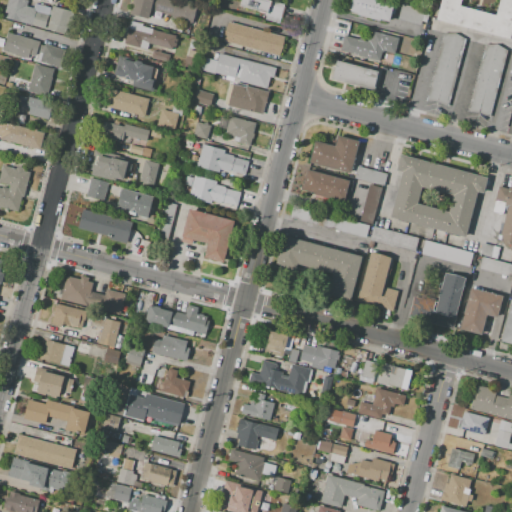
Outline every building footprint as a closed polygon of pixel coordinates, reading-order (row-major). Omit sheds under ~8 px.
[(7,0),(3,18),(44,29),(50,7),(37,4),(35,11),(33,11),(34,8),(26,6),(27,0),(7,0)] [(174,0),(132,0),(128,16),(146,21),(149,10),(194,21),(198,6),(174,0)] [(241,0),(269,0),(284,4),(279,23),(264,19),(266,13),(239,6),(241,0)] [(351,0),(377,0),(395,5),(393,14),(389,13),(387,22),(348,12),(351,0)] [(440,0),(511,0),(511,26),(509,38),(435,19),(440,0)] [(402,4),(424,10),(420,25),(398,19),(402,4)] [(52,6),(75,12),(69,35),(46,29),(52,6)] [(228,22),(284,37),(279,55),(223,40),(228,22)] [(187,34),(175,31),(176,24),(188,28),(187,34)] [(128,29),(124,44),(139,48),(141,41),(173,49),(177,36),(151,30),(150,34),(128,29)] [(372,31),(398,38),(394,53),(380,50),(378,60),(340,50),(343,36),(369,42),(372,31)] [(7,32),(40,42),(39,44),(44,46),(44,44),(66,51),(60,69),(38,62),(41,52),(37,51),(35,57),(28,54),(27,59),(2,51),(7,32)] [(443,34),(455,34),(465,39),(447,106),(437,100),(425,100),(443,34)] [(484,45),(495,44),(505,50),(487,117),(477,111),(466,111),(484,45)] [(167,61),(150,57),(152,50),(169,55),(167,61)] [(218,53),(275,67),(273,77),(269,76),(266,87),(238,80),(239,79),(215,73),(214,74),(199,70),(199,69),(202,57),(217,60),(218,53)] [(122,60),(152,67),(149,80),(154,81),(151,92),(131,87),(133,81),(115,76),(118,65),(121,65),(122,60)] [(336,60),(377,71),(372,90),(331,79),(336,60)] [(34,64),(53,69),(46,96),(28,91),(34,64)] [(232,84),(246,88),(246,86),(268,92),(262,114),(227,104),(232,84)] [(104,89),(148,99),(143,117),(100,106),(104,89)] [(196,90),(211,95),(208,106),(193,101),(196,90)] [(28,97),(48,102),(47,107),(52,108),(49,119),(28,114),(29,108),(26,107),(28,97)] [(161,109),(171,112),(174,101),(184,104),(181,115),(182,116),(178,133),(156,127),(161,109)] [(21,123),(9,119),(10,112),(23,116),(21,123)] [(230,116),(255,123),(249,145),(238,142),(239,137),(225,133),(226,129),(217,127),(220,117),(229,119),(230,116)] [(0,121),(43,132),(39,149),(0,139),(0,121)] [(196,123),(209,126),(206,139),(193,136),(194,133),(185,131),(187,121),(196,123)] [(104,123),(100,138),(120,143),(122,135),(146,141),(149,130),(125,124),(124,128),(104,123)] [(315,141),(309,163),(350,174),(358,141),(337,136),(334,146),(315,141)] [(132,145),(133,140),(144,143),(142,148),(132,145)] [(149,157),(129,151),(130,145),(151,150),(149,157)] [(203,145),(197,166),(219,172),(219,169),(229,171),(244,174),(247,160),(232,157),(233,156),(223,153),(224,150),(203,145)] [(96,152),(113,157),(108,175),(91,170),(96,152)] [(400,155),(487,177),(484,193),(476,191),(465,236),(390,217),(401,172),(396,171),(400,155)] [(158,163),(144,160),(138,183),(152,187),(158,163)] [(0,171),(2,165),(15,168),(16,165),(24,167),(23,171),(30,172),(24,196),(21,195),(18,211),(0,206),(0,188),(1,189),(1,187),(8,188),(9,185),(0,182),(0,171)] [(358,166),(354,178),(383,186),(386,174),(358,166)] [(307,170),(348,181),(342,202),(301,191),(307,170)] [(184,185),(186,176),(193,178),(190,187),(184,185)] [(194,176),(188,198),(210,203),(211,200),(235,206),(238,192),(214,186),(215,182),(194,176)] [(90,178),(106,183),(102,198),(86,194),(90,178)] [(368,185),(381,188),(372,223),(360,220),(368,185)] [(122,186),(116,210),(147,218),(153,194),(122,186)] [(498,186),(508,188),(507,192),(511,193),(511,244),(498,241),(508,207),(503,205),(504,202),(494,199),(498,186)] [(292,205),(368,225),(365,236),(289,216),(292,205)] [(189,209),(232,221),(221,262),(204,258),(208,244),(181,237),(189,209)] [(82,210),(131,223),(126,243),(107,239),(108,235),(78,228),(82,210)] [(374,227),(418,238),(414,252),(370,240),(374,227)] [(282,236),(361,257),(350,301),(326,294),(331,274),(297,264),(296,270),(274,264),(282,236)] [(425,240),(475,254),(472,267),(421,254),(425,240)] [(481,243),(499,248),(497,258),(479,254),(481,243)] [(390,258),(370,253),(357,303),(392,312),(398,291),(384,287),(384,285),(383,285),(390,258)] [(482,257),(511,265),(511,277),(479,268),(482,257)] [(60,299),(67,272),(88,277),(87,281),(92,283),(89,291),(104,295),(106,289),(124,293),(119,314),(60,299)] [(444,273),(465,278),(452,328),(409,317),(415,294),(437,300),(444,273)] [(470,288),(501,296),(496,318),(485,315),(480,334),(459,329),(470,288)] [(511,300),(511,343),(500,341),(511,300)] [(54,304),(87,312),(85,320),(82,320),(80,329),(62,324),(61,326),(51,324),(53,315),(51,314),(54,304)] [(149,306),(196,317),(197,314),(207,317),(206,320),(209,320),(205,337),(145,322),(149,306)] [(119,322),(113,347),(97,344),(101,328),(89,325),(92,314),(105,317),(105,319),(119,322)] [(269,331),(287,336),(282,357),(263,352),(269,331)] [(154,340),(160,341),(162,334),(178,338),(176,345),(185,347),(181,361),(151,353),(154,340)] [(46,339),(73,346),(68,366),(39,359),(43,345),(45,346),(46,339)] [(144,348),(140,366),(125,362),(129,345),(144,348)] [(303,345),(315,348),(316,345),(338,351),(334,369),(322,366),(321,370),(309,367),(310,363),(299,360),(303,345)] [(103,361),(117,362),(118,350),(104,349),(103,361)] [(291,349),(298,350),(294,363),(287,362),(291,349)] [(248,382),(251,372),(259,374),(263,360),(275,364),(274,369),(282,371),(280,377),(287,379),(291,364),(310,369),(302,397),(248,382)] [(364,361),(377,364),(372,384),(357,380),(359,374),(361,375),(364,361)] [(351,363),(358,365),(355,376),(348,374),(351,363)] [(381,363),(404,369),(399,388),(389,385),(388,387),(375,383),(381,363)] [(160,391),(184,397),(187,380),(174,378),(176,370),(165,368),(160,391)] [(35,369),(73,378),(70,393),(62,391),(61,397),(57,396),(56,398),(50,397),(50,394),(45,393),(45,395),(36,393),(38,383),(32,382),(35,369)] [(324,376),(333,378),(327,400),(319,398),(324,376)] [(475,385),(469,409),(511,420),(511,392),(509,392),(507,399),(494,395),(495,390),(475,385)] [(404,395),(401,405),(394,403),(393,407),(389,406),(387,415),(381,414),(380,419),(357,412),(360,401),(371,404),(375,388),(404,395)] [(240,415),(243,403),(250,405),(250,403),(254,404),(257,393),(264,395),(263,400),(273,403),(268,422),(240,415)] [(129,394),(124,416),(144,421),(145,416),(179,424),(184,404),(145,394),(144,398),(129,394)] [(28,400),(45,404),(46,400),(71,407),(71,408),(91,413),(85,435),(64,430),(66,421),(47,416),(45,424),(23,419),(28,400)] [(332,409),(339,411),(336,423),(328,421),(332,409)] [(355,415),(352,427),(338,423),(341,411),(355,415)] [(487,418),(483,435),(458,428),(463,412),(487,418)] [(106,414),(119,417),(115,432),(102,429),(106,414)] [(354,428),(357,417),(365,419),(362,430),(354,428)] [(236,446),(238,439),(235,439),(237,433),(235,432),(238,418),(278,428),(275,440),(258,435),(254,451),(236,446)] [(366,418),(374,420),(371,432),(363,430),(366,418)] [(511,450),(493,445),(500,420),(511,423),(507,443),(511,444),(511,450)] [(326,426),(333,428),(330,436),(323,434),(326,426)] [(341,426),(352,429),(349,441),(338,438),(341,426)] [(392,455),(362,447),(365,438),(371,439),(374,430),(391,435),(390,440),(395,442),(392,455)] [(292,438),(294,431),(300,433),(298,439),(292,438)] [(18,435),(76,450),(71,469),(13,454),(18,435)] [(121,442),(122,435),(131,437),(129,444),(121,442)] [(149,451),(153,436),(182,443),(178,458),(149,451)] [(331,443),(328,453),(315,449),(318,440),(331,443)] [(109,441),(121,444),(119,453),(107,451),(109,441)] [(334,443),(347,447),(345,456),(331,453),(334,443)] [(446,466),(451,448),(474,454),(471,464),(460,461),(458,469),(446,466)] [(479,456),(481,448),(493,451),(491,459),(479,456)] [(230,449),(265,458),(258,482),(233,475),(236,462),(227,460),(230,449)] [(12,457),(43,465),(39,481),(31,479),(30,481),(7,475),(12,457)] [(393,464),(390,475),(387,474),(385,483),(346,473),(348,464),(360,463),(361,459),(370,462),(372,458),(393,464)] [(144,462),(175,470),(171,487),(140,479),(144,462)] [(44,467),(61,472),(61,471),(70,473),(65,492),(49,488),(48,491),(39,489),(44,467)] [(116,482),(119,467),(134,471),(133,474),(138,475),(136,481),(142,482),(140,488),(116,482)] [(439,501),(444,483),(447,483),(449,474),(470,480),(467,489),(469,489),(468,494),(472,495),(470,502),(466,501),(464,507),(439,501)] [(327,475),(364,484),(363,486),(383,491),(378,511),(355,505),(357,499),(343,495),(340,508),(320,503),(327,475)] [(273,490),(276,477),(289,481),(286,494),(273,490)] [(223,481),(246,487),(240,511),(217,505),(223,481)] [(105,497),(109,482),(131,488),(128,503),(105,497)] [(9,491),(20,493),(19,495),(39,500),(36,511),(16,511),(13,511),(12,511),(8,511),(5,511),(6,509),(2,508),(5,498),(7,498),(9,491)] [(163,501),(160,511),(129,511),(132,501),(140,503),(142,496),(163,501)] [(279,511),(282,503),(296,507),(294,511),(279,511)]
